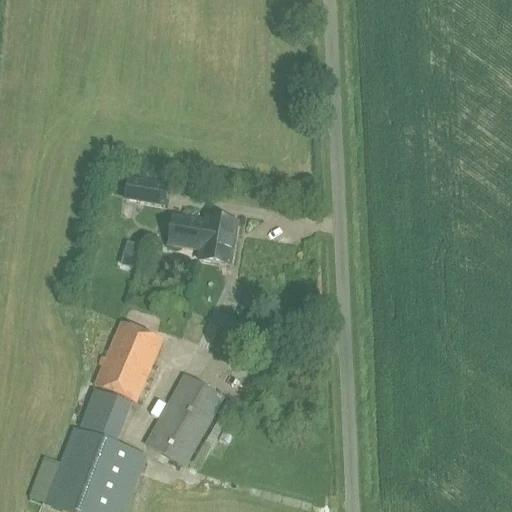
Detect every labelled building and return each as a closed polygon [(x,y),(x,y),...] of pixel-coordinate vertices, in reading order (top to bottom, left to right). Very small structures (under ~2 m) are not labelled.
[(170,187),(127,180),(123,204),(166,211),(170,187)] [(205,223),(173,218),(169,247),(200,252),(199,261),(230,267),(237,224),(206,219),(205,223)] [(137,405),(163,342),(122,325),(95,388),(137,405)] [(185,469),(224,399),(186,378),(147,447),(185,469)] [(117,444),(131,407),(95,393),(82,430),(117,444)] [(59,511),(126,511),(147,458),(74,431),(46,507),(59,511)]
